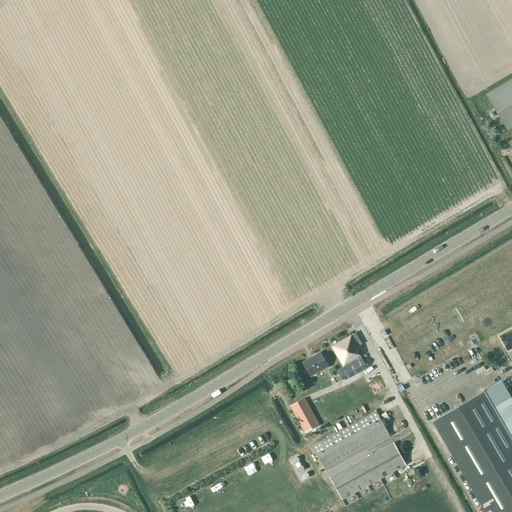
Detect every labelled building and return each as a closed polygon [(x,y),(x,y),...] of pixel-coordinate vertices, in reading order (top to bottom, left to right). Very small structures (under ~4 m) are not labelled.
[(511,127),(511,78),(485,94),(507,131),(511,127)] [(511,329),(500,335),(505,346),(508,350),(511,348),(511,329)] [(342,366),(338,369),(345,380),(367,368),(361,357),(358,350),(360,349),(359,346),(362,344),(356,332),(331,346),(342,366)] [(314,359),(305,365),(312,377),(328,367),(320,353),(313,357),(314,359)] [(342,393),(350,408),(370,397),(362,382),(342,393)] [(511,511),(511,437),(485,391),(432,421),(485,511),(511,511)] [(304,433),(320,424),(305,397),(290,406),(304,433)] [(390,436),(376,411),(312,446),(326,471),(390,436)] [(406,465),(393,442),(330,477),(342,500),(406,465)] [(292,458),(291,460),(293,463),(294,464),(296,463),(298,466),(297,466),(296,469),(298,472),(299,472),(304,470),(304,467),(303,465),(301,464),(299,461),(300,460),(298,456),(296,456),(292,458)]
